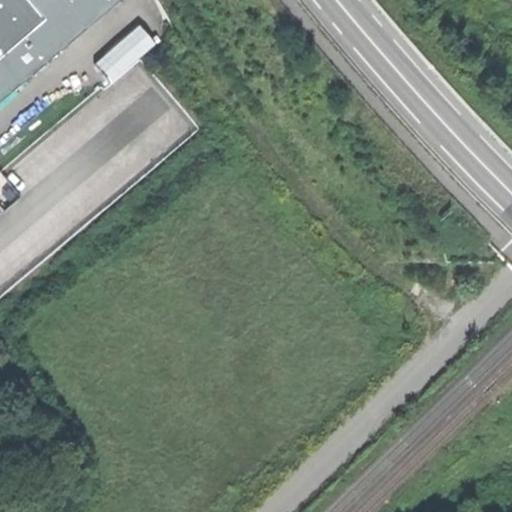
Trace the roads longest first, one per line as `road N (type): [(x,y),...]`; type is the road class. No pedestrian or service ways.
road 1 (track): [(473,319),(369,261),(331,223),(280,166),(170,0)]
road 2 (unclassified): [(271,511),(511,282)]
road 3 (primary): [(326,0),(511,198)]
road 4 (track): [(405,511),(494,456),(511,453)]
